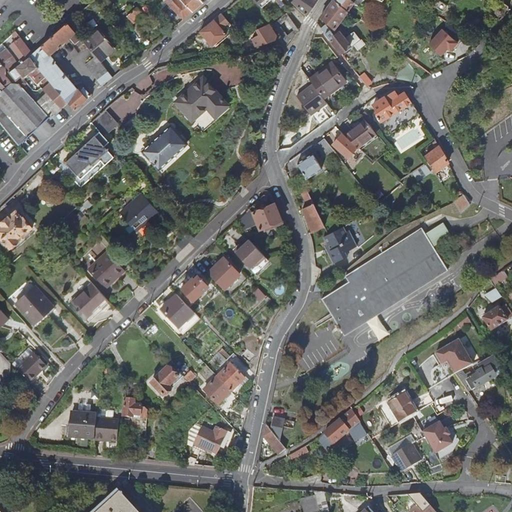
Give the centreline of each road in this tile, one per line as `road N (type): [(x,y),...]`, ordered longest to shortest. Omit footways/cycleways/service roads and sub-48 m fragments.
road 1 (residential): [(9,457),(65,374),(273,167)]
road 2 (residential): [(244,481),(271,351),(303,290),(301,245),(273,167)]
road 3 (unclassified): [(225,0),(101,96),(0,196)]
road 4 (residential): [(511,492),(244,481)]
road 5 (residential): [(9,457),(244,481)]
road 6 (residential): [(273,167),(277,101),(326,0)]
road 7 (residential): [(511,215),(466,186),(426,100),(409,89)]
